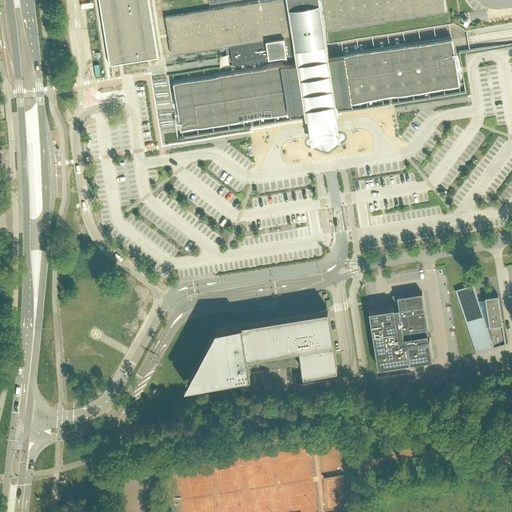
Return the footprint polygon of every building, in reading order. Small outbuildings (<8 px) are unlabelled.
[(99,0),(110,64),(118,63),(122,62),(158,57),(149,0),(209,0),(210,3),(227,0),(263,0),(261,0),(165,16),(168,34),(169,37),(172,54),(223,46),(230,45),(233,62),(233,63),(294,53),(293,47),(295,47),(297,63),(173,82),(181,129),(304,109),(306,118),(317,117),(318,117),(318,118),(319,118),(320,118),(321,119),(322,119),(323,118),(324,118),(325,118),(325,117),(326,116),(326,115),(338,113),(337,113),(336,104),(460,84),(452,38),(329,57),(326,43),(325,35),(324,27),(325,27),(326,30),(445,11),(443,0),(99,0)] [(478,300),(473,283),(455,289),(455,290),(457,289),(478,351),(475,351),(476,352),(506,342),(498,294),(485,296),(485,298),(478,300)] [(428,332),(422,292),(397,295),(399,306),(394,307),(394,306),(369,310),(378,366),(432,358),(429,337),(428,337),(427,332),(428,332)] [(216,326),(185,384),(236,376),(251,373),(249,359),(255,358),(254,354),(300,347),(304,372),(337,367),(328,308),(238,322),(216,326)] [(298,365),(289,369),(292,375),(301,371),(298,365)] [(381,511),(440,511),(492,506),(490,487),(380,499),(381,511)]
